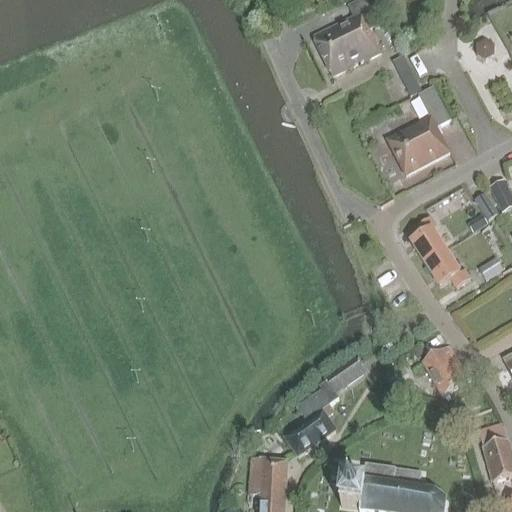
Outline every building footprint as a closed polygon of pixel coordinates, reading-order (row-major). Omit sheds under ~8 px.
[(382,27),(368,0),(365,0),(348,9),(354,20),(313,40),(332,80),(381,56),(370,33),(382,27)] [(476,47),(476,58),(485,63),(494,58),(494,47),(485,42),(476,47)] [(421,94),(417,86),(406,91),(410,100),(421,94)] [(418,98),(430,121),(387,144),(406,179),(450,156),(437,131),(451,123),(433,90),(418,98)] [(511,210),(511,198),(504,183),(490,190),(502,215),(511,210)] [(485,196),(474,202),(488,223),(498,216),(485,196)] [(473,236),(488,226),(482,217),(467,227),(473,236)] [(411,246),(425,268),(446,254),(432,232),(436,229),(430,220),(416,229),(422,238),(411,246)] [(460,276),(446,254),(425,268),(439,290),(451,282),(456,291),(470,282),(465,273),(460,276)] [(503,273),(496,261),(479,272),(486,283),(503,273)] [(467,378),(449,349),(423,366),(442,400),(464,385),(462,381),(467,378)] [(511,357),(503,363),(511,378),(511,357)] [(326,384),(319,389),(321,392),(297,410),(307,424),(284,440),(298,460),(336,433),(323,416),(321,417),(319,415),(339,401),(336,397),(365,377),(354,360),(324,381),(326,384)] [(511,455),(508,444),(502,427),(478,434),(483,450),(493,485),(511,479),(511,455)] [(262,499),(260,511),(285,511),(288,465),(253,463),(251,498),(262,499)] [(419,493),(422,475),(366,468),(363,490),(344,487),(341,509),(361,511),(360,511),(445,511),(446,503),(435,494),(419,493)]
